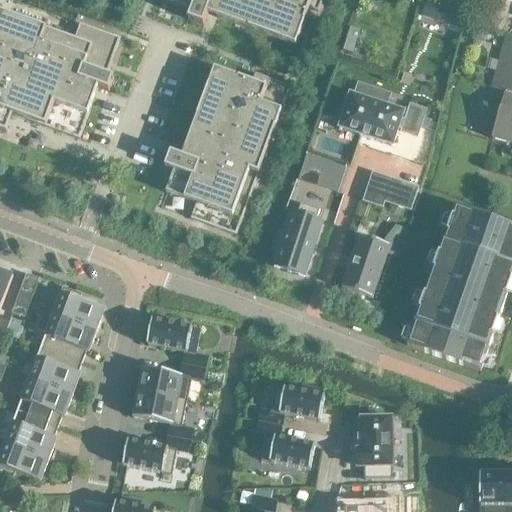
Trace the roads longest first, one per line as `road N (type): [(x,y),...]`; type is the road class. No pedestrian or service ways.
road 1 (residential): [(90,511),(136,271)]
road 2 (residential): [(136,271),(0,220)]
